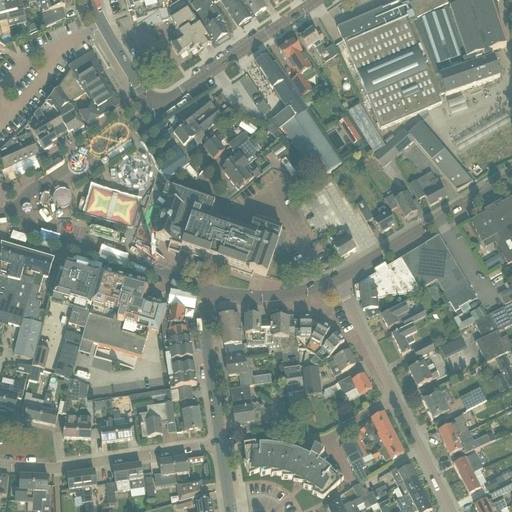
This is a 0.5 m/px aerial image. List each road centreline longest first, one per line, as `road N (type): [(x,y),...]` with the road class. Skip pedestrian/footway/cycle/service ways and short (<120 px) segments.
road 1 (unclassified): [(0,465),(56,468),(220,444)]
road 2 (unclassified): [(208,292),(33,231),(17,212)]
road 3 (residential): [(336,279),(511,177)]
road 4 (tertiary): [(154,110),(318,0)]
road 5 (tertiary): [(17,212),(25,194),(154,110)]
road 6 (unclassified): [(220,444),(203,325),(208,292)]
road 7 (unknown): [(98,351),(132,362),(148,358),(175,278)]
road 8 (unclassified): [(395,400),(336,279)]
road 9 (unknown): [(78,243),(66,265),(49,370)]
road 10 (unclassified): [(208,292),(285,296),(336,279)]
road 11 (unclassified): [(154,110),(91,0)]
road 12 (residential): [(452,511),(395,400)]
